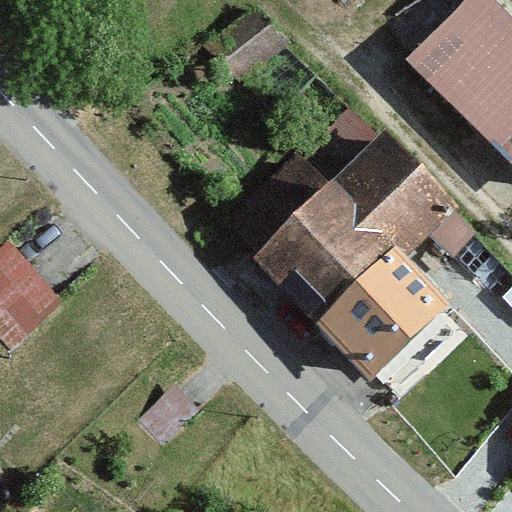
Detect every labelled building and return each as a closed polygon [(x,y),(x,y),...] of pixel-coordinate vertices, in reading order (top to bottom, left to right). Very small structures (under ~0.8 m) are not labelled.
[(511,164),(511,0),(477,0),(413,63),(511,164)] [(232,87),(284,45),(255,9),(203,51),(232,87)] [(295,159),(229,223),(261,256),(252,265),(326,341),(402,268),(433,240),(454,262),(478,239),(385,143),(330,196),(295,159)] [(0,334),(12,348),(61,304),(8,246),(0,253),(0,334)] [(326,341),(369,386),(446,313),(402,268),(326,341)] [(162,449),(201,413),(173,384),(135,420),(162,449)]
